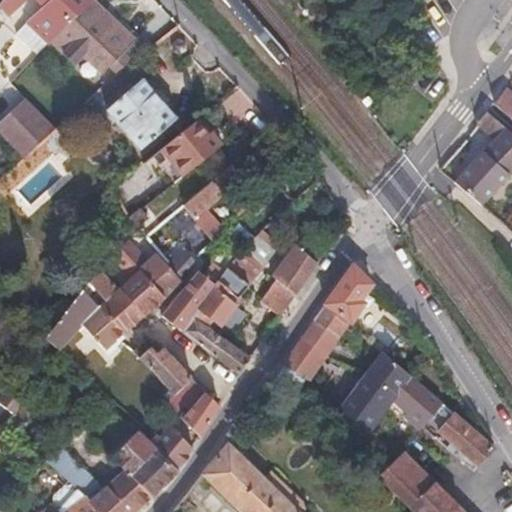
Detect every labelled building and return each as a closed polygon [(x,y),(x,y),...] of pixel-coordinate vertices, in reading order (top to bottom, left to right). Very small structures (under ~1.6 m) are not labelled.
[(8,0),(1,9),(12,21),(34,0),(8,0)] [(38,0),(48,10),(30,29),(49,50),(69,30),(66,26),(91,0),(92,0),(96,2),(98,0),(38,0)] [(92,0),(91,0),(66,26),(69,30),(49,50),(51,51),(56,47),(65,56),(82,42),(109,73),(113,70),(120,77),(131,67),(149,51),(141,43),(133,50),(115,30),(118,27),(96,2),(92,0)] [(94,101),(140,152),(176,119),(131,67),(120,77),(94,101)] [(511,96),(506,91),(496,106),(511,119),(511,96)] [(54,130),(24,99),(0,121),(0,134),(23,158),(54,130)] [(493,142),(455,186),(506,227),(510,222),(488,203),(511,175),(511,134),(488,112),(477,127),(493,142)] [(162,147),(173,162),(164,170),(173,183),(202,159),(191,146),(208,131),(198,118),(162,147)] [(191,146),(202,159),(209,154),(215,148),(208,138),(212,135),(214,134),(211,130),(208,131),(191,146)] [(221,143),(214,134),(212,135),(208,138),(215,148),(220,145),(221,143)] [(215,148),(209,154),(219,167),(230,159),(220,145),(215,148)] [(153,155),(164,170),(173,162),(162,147),(153,155)] [(213,182),(225,196),(244,182),(233,166),(213,182)] [(213,182),(184,205),(194,220),(225,196),(213,182)] [(247,194),(233,207),(240,217),(254,203),(247,194)] [(139,204),(127,214),(133,225),(147,215),(139,204)] [(168,218),(179,231),(184,228),(194,220),(184,205),(168,218)] [(157,227),(146,235),(157,249),(163,245),(167,241),(157,227)] [(179,231),(185,238),(190,235),(184,228),(179,231)] [(258,237),(270,247),(275,241),(264,231),(258,237)] [(185,238),(199,255),(206,248),(195,236),(193,238),(190,235),(185,238)] [(256,277),(263,269),(276,252),(270,247),(258,237),(238,260),(224,275),(217,269),(220,265),(214,259),(202,274),(198,270),(161,317),(238,375),(250,356),(249,354),(234,343),(232,344),(201,321),(206,315),(222,327),(244,300),(241,296),(253,281),(249,278),(253,273),(256,277)] [(117,244),(99,267),(83,288),(45,336),(57,348),(81,323),(104,350),(179,284),(155,255),(147,261),(132,243),(123,250),(117,244)] [(285,261),(272,276),(279,281),(292,292),(294,293),(317,263),(294,244),(282,258),(285,261)] [(163,245),(157,249),(159,252),(162,255),(167,251),(163,245)] [(171,266),(181,278),(195,260),(185,249),(171,266)] [(230,253),(220,265),(217,269),(224,275),(238,260),(230,253)] [(324,357),(348,322),(351,324),(366,303),(363,299),(374,285),(354,264),(300,340),(324,357)] [(279,281),(262,302),(275,313),(292,292),(279,281)] [(143,340),(140,343),(132,352),(172,392),(159,407),(171,417),(180,407),(185,412),(180,418),(199,436),(218,405),(156,343),(151,347),(143,340)] [(283,365),(272,382),(291,396),(304,379),(307,381),(311,376),(324,357),(300,340),(283,365)] [(383,352),(337,413),(383,462),(395,447),(373,422),(391,400),(422,427),(441,403),(383,352)] [(307,381),(319,394),(323,389),(311,376),(307,381)] [(0,414),(5,408),(11,413),(15,416),(28,397),(14,381),(0,401),(0,414)] [(422,427),(435,439),(438,436),(457,452),(455,455),(472,469),(491,447),(441,403),(422,427)] [(5,408),(0,414),(0,429),(11,413),(5,408)] [(40,511),(138,511),(152,499),(178,471),(193,449),(171,427),(155,443),(151,439),(146,443),(136,434),(112,461),(125,473),(95,502),(83,490),(79,495),(85,500),(71,511),(58,511),(50,504),(40,511)] [(40,462),(51,471),(58,464),(78,482),(79,482),(94,466),(61,437),(40,462)] [(203,472),(243,511),(302,511),(229,440),(203,472)] [(383,483),(412,511),(461,511),(405,456),(392,472),(383,483)] [(383,462),(373,474),(383,483),(392,472),(383,462)] [(51,471),(66,484),(72,489),(78,482),(58,464),(51,471)]
